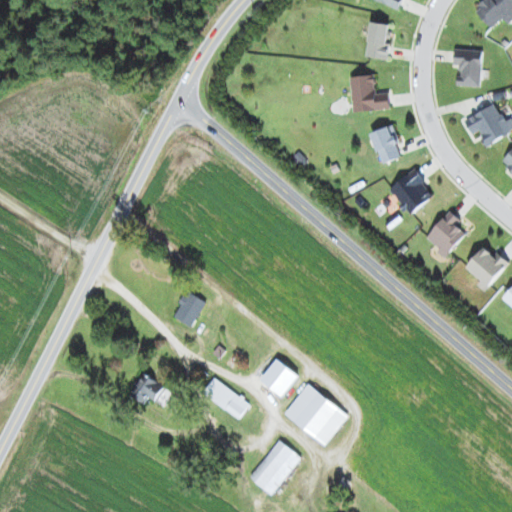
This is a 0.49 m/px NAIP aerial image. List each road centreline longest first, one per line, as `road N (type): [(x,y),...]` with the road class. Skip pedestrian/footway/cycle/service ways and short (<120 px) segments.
road 1 (tertiary): [(237,0),(193,62),(0,450)]
road 2 (residential): [(177,100),(511,389)]
road 3 (residential): [(511,217),(449,156),(431,125),(420,78),(425,28),(439,0)]
road 4 (residential): [(98,262),(0,192)]
